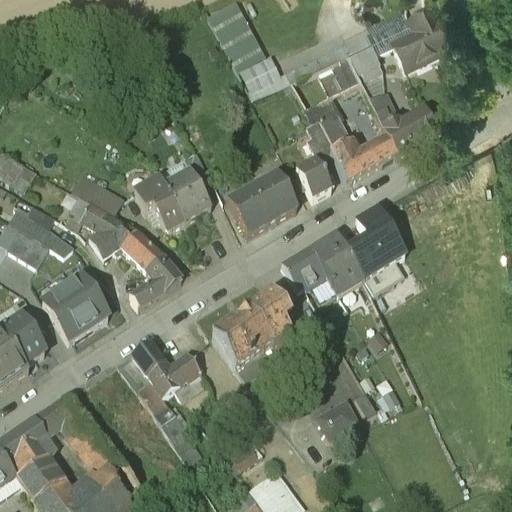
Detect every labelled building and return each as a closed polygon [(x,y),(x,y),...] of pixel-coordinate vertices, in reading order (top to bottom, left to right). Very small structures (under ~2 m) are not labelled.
[(283,92),(240,6),(209,21),(252,107),(283,92)] [(408,32),(409,32),(414,43),(392,53),(404,79),(447,58),(441,45),(442,45),(440,41),(439,41),(430,21),(408,32)] [(409,32),(386,43),(392,53),(414,43),(409,32)] [(369,54),(345,65),(357,91),(381,79),(369,54)] [(381,135),(387,148),(395,164),(420,150),(421,150),(435,142),(424,119),(398,133),(382,101),(366,109),(380,136),(381,135)] [(320,132),(334,159),(347,151),(333,125),(320,132)] [(328,162),(334,159),(320,132),(318,129),(311,132),(310,131),(305,134),(310,144),(306,146),(317,168),(328,162)] [(395,164),(387,148),(355,166),(347,151),(334,159),(328,162),(345,192),(395,164)] [(0,160),(0,183),(11,190),(23,170),(2,157),(0,160)] [(189,179),(199,198),(210,192),(195,161),(183,168),(189,179)] [(311,208),(330,197),(323,184),(324,184),(322,181),(314,167),(295,177),(300,187),(296,189),(300,197),(304,195),(311,208)] [(162,193),(183,232),(210,217),(199,198),(189,179),(162,193)] [(227,208),(246,243),(295,216),(276,181),(227,208)] [(169,240),(183,232),(162,193),(158,186),(133,200),(144,221),(152,217),(159,230),(169,240)] [(88,192),(81,204),(111,222),(118,210),(88,192)] [(119,254),(135,241),(116,230),(107,224),(80,208),(71,225),(88,236),(83,239),(101,266),(119,254)] [(334,240),(337,244),(361,286),(403,262),(388,238),(376,216),(334,240)] [(55,241),(71,251),(77,243),(61,231),(58,235),(55,233),(52,237),(56,239),(55,241)] [(18,238),(5,258),(36,277),(48,258),(18,238)] [(144,280),(145,279),(161,265),(135,241),(119,254),(144,280)] [(311,259),(323,280),(336,301),(361,286),(337,244),(311,259)] [(59,248),(52,258),(64,267),(73,257),(59,248)] [(312,287),(323,280),(311,259),(309,255),(280,272),(296,298),(313,288),(312,287)] [(155,288),(164,300),(180,288),(161,265),(145,279),(154,289),(155,288)] [(389,333),(435,309),(416,273),(370,298),(389,333)] [(41,309),(67,349),(107,324),(93,303),(90,305),(77,286),(41,309)] [(138,316),(164,300),(155,288),(154,289),(129,305),(138,316)] [(271,304),(211,347),(242,392),(269,373),(262,362),(289,343),(282,333),(288,328),(271,304)] [(19,324),(20,323),(32,341),(42,335),(22,305),(11,312),(19,324)] [(19,324),(0,336),(24,373),(44,360),(32,341),(20,323),(19,324)] [(24,373),(0,336),(0,397),(28,379),(24,373)] [(130,364),(116,373),(149,417),(160,435),(174,424),(162,408),(145,385),(163,373),(148,352),(131,364),(130,364)] [(145,385),(162,408),(191,387),(198,382),(186,364),(166,378),(163,373),(145,385)] [(205,392),(198,382),(191,387),(197,398),(205,392)] [(364,402),(353,408),(365,429),(376,423),(364,402)] [(59,429),(76,417),(77,417),(67,403),(33,425),(43,439),(59,429)] [(344,412),(316,428),(328,449),(355,433),(344,412)] [(70,505),(61,511),(122,511),(140,498),(76,417),(59,429),(101,480),(70,505)] [(0,448),(0,462),(10,477),(15,483),(44,466),(33,450),(44,441),(43,439),(33,425),(0,448)] [(0,483),(10,477),(0,462),(0,493),(4,490),(0,483)] [(44,466),(15,483),(33,509),(59,492),(60,488),(45,465),(44,466)] [(59,492),(33,509),(35,511),(61,511),(70,505),(60,488),(59,492)] [(253,511),(245,501),(231,511),(253,511)]
